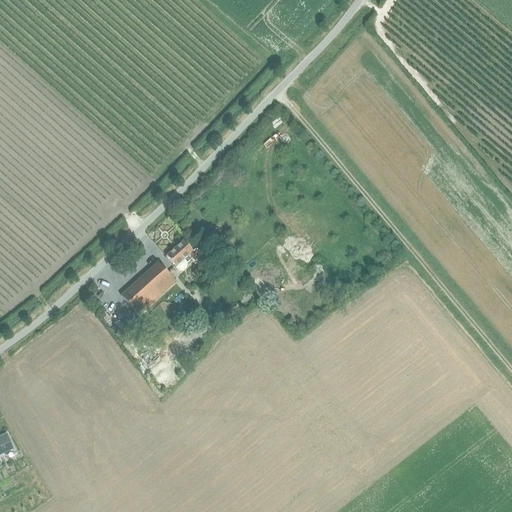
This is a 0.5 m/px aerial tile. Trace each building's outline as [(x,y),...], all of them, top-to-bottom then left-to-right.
[(184,242),(166,257),(176,268),(179,271),(181,272),(183,272),(185,271),(186,270),(187,268),(186,266),(191,261),(188,257),(193,253),(184,242)] [(158,263),(121,297),(137,315),(175,282),(158,263)] [(206,271),(202,266),(192,275),(197,280),(206,271)] [(178,308),(172,313),(177,318),(183,313),(178,308)] [(0,455),(13,450),(6,435),(0,437),(0,455)]
